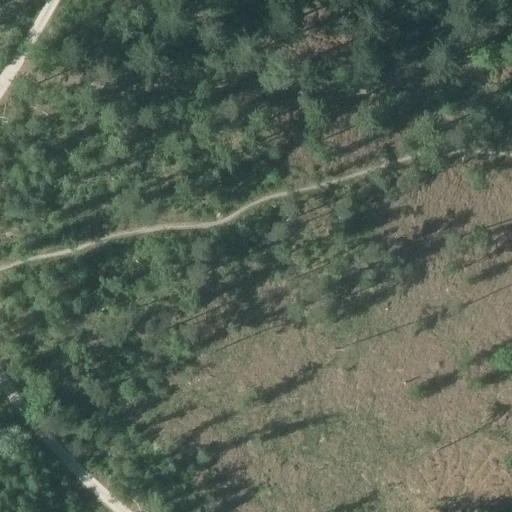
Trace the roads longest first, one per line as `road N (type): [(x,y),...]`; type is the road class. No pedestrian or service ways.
road 1 (unknown): [(511,158),(442,149),(417,154),(271,196),(206,225),(128,232),(0,266)]
road 2 (track): [(0,375),(47,435),(134,511)]
